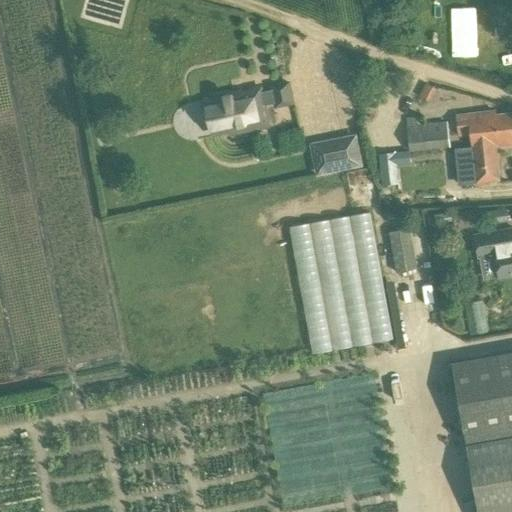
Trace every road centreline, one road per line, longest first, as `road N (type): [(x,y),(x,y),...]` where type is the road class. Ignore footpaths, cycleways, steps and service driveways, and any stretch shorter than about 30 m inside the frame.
road 1 (track): [(511,101),(211,0)]
road 2 (unknown): [(511,333),(452,336),(409,363),(408,409),(438,511)]
